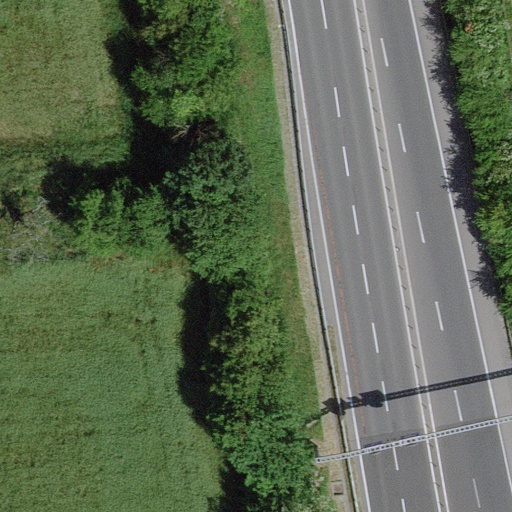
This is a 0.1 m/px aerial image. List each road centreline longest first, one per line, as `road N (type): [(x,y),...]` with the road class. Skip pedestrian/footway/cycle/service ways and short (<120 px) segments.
road 1 (motorway): [(489,511),(394,0)]
road 2 (motorway): [(322,0),(407,511)]
